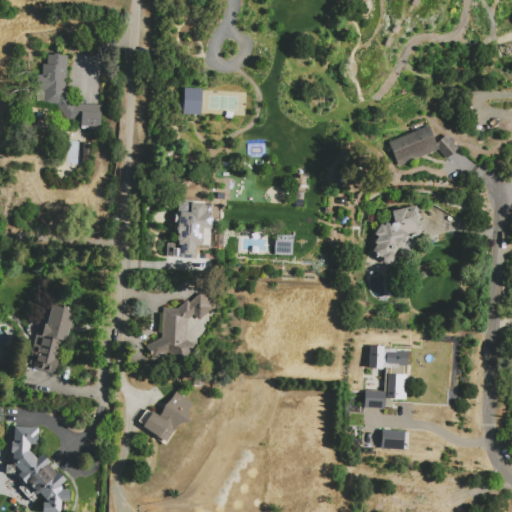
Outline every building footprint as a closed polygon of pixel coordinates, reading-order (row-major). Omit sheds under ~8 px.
[(101,106),(100,130),(82,129),(82,127),(72,126),(73,122),(69,122),(55,103),(45,103),(45,90),(37,90),(38,75),(42,75),(42,65),(46,65),(47,55),(67,56),(65,97),(71,104),(101,106)] [(182,87),(181,114),(199,115),(200,88),(182,87)] [(436,143),(444,135),(457,148),(447,159),(438,150),(397,166),(388,142),(413,133),(410,127),(425,121),(427,127),(430,126),(436,143)] [(195,258),(179,258),(179,245),(178,245),(178,241),(177,241),(177,236),(178,236),(178,234),(177,234),(177,232),(176,232),(176,225),(177,225),(178,224),(174,224),(175,213),(178,213),(178,203),(204,204),(204,206),(205,207),(206,208),(206,210),(205,212),(205,213),(203,214),(211,214),(211,229),(202,229),(202,246),(195,246),(195,258)] [(372,252),(376,245),(374,243),(378,237),(374,235),(380,225),(384,227),(386,223),(391,226),(394,221),(391,212),(416,206),(422,230),(420,234),(409,236),(402,247),(398,248),(394,255),(395,257),(391,263),(388,264),(379,259),(378,256),(372,252)] [(290,255),(290,242),(274,241),(273,254),(290,255)] [(177,309),(187,300),(189,303),(204,291),(216,306),(199,321),(193,314),(187,320),(186,340),(194,347),(180,363),(169,353),(154,361),(146,346),(161,338),(163,308),(177,309)] [(51,305),(74,310),(66,343),(62,342),(54,374),(32,369),(35,357),(31,356),(39,322),(46,324),(51,305)] [(367,345),(366,367),(380,369),(380,367),(388,367),(395,368),(396,365),(405,366),(406,351),(395,351),(394,348),(382,347),(382,346),(367,345)] [(386,374),(385,398),(404,399),(405,375),(386,374)] [(363,390),(362,407),(382,409),(383,391),(363,390)] [(165,443),(142,427),(143,425),(138,422),(146,410),(151,413),(152,412),(159,416),(161,413),(164,406),(171,399),(175,392),(192,403),(186,411),(188,422),(176,426),(165,443)] [(62,487),(62,490),(71,491),(70,502),(61,501),(61,511),(42,511),(43,503),(46,503),(47,501),(28,481),(25,484),(17,475),(20,472),(12,463),(12,453),(10,453),(10,442),(13,442),(14,426),(38,428),(37,445),(29,444),(29,451),(36,459),(42,454),(50,462),(47,464),(56,474),(59,472),(66,480),(60,485),(62,487)] [(380,430),(379,448),(401,450),(402,430),(380,430)] [(445,483),(444,511),(417,511),(418,499),(413,499),(413,496),(396,495),(396,490),(407,491),(408,482),(445,483)]
